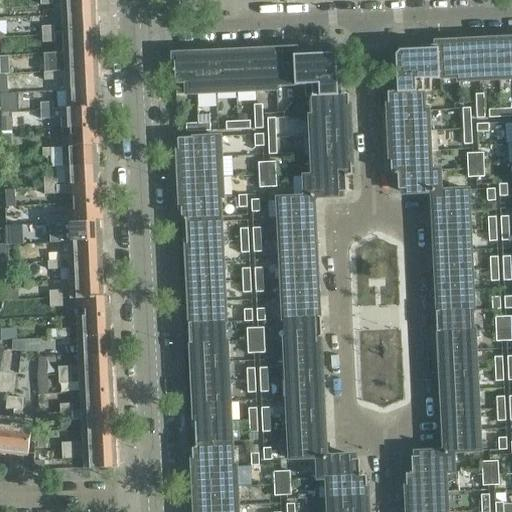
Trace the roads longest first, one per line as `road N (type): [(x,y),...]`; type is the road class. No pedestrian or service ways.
road 1 (tertiary): [(154,494),(135,25)]
road 2 (residential): [(384,432),(419,415),(414,241),(411,231),(374,215)]
road 3 (residential): [(374,215),(348,224),(336,247),(343,402),(348,416),(384,432)]
road 4 (residential): [(135,25),(364,15)]
road 5 (residential): [(374,215),(364,15)]
road 6 (residential): [(154,494),(41,501),(0,495)]
road 7 (residential): [(364,15),(511,10)]
